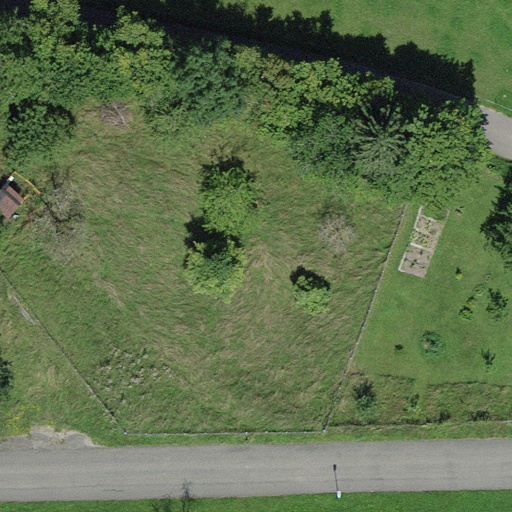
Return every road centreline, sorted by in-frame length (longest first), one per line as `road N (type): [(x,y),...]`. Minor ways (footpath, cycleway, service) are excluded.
road 1 (residential): [(511,465),(0,478)]
road 2 (residential): [(31,0),(445,111),(511,141)]
